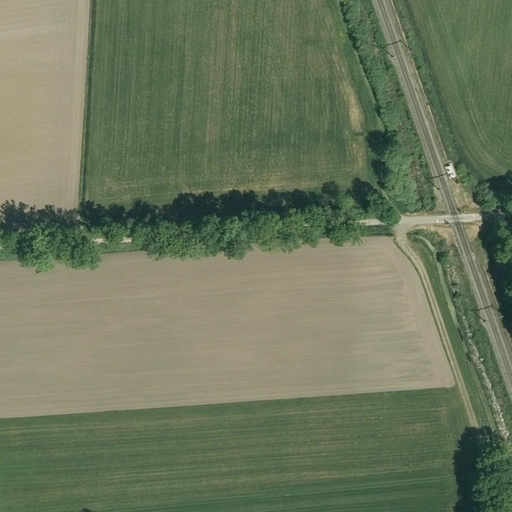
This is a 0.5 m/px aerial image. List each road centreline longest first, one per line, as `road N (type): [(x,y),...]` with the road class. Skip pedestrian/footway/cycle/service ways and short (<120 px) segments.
road 1 (track): [(511,214),(0,250)]
road 2 (track): [(480,511),(480,443),(401,222)]
